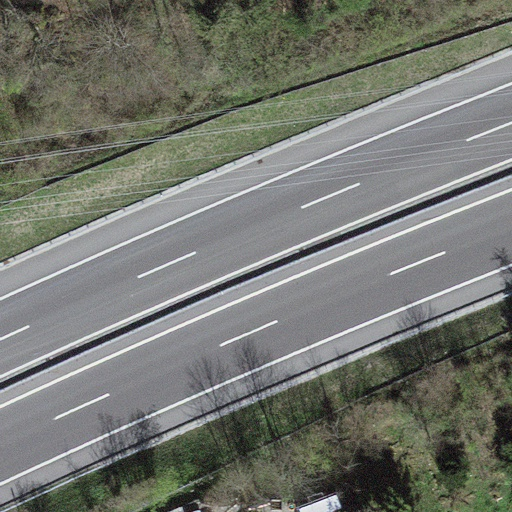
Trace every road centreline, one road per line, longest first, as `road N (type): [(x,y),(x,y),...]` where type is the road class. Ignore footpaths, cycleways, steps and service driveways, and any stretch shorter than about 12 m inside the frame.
road 1 (motorway): [(0,447),(511,229)]
road 2 (motorway): [(511,122),(0,339)]
